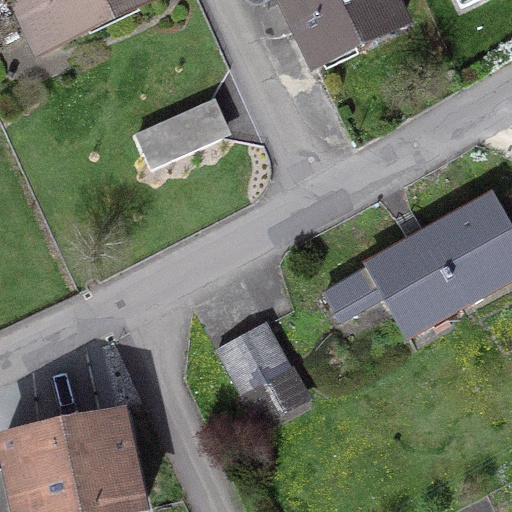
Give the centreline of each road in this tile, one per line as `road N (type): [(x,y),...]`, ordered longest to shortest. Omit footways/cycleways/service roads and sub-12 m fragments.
road 1 (residential): [(328,208),(221,0)]
road 2 (residential): [(328,208),(128,308)]
road 3 (residential): [(128,308),(218,511)]
road 4 (residential): [(511,103),(328,208)]
road 5 (residential): [(128,308),(0,372)]
